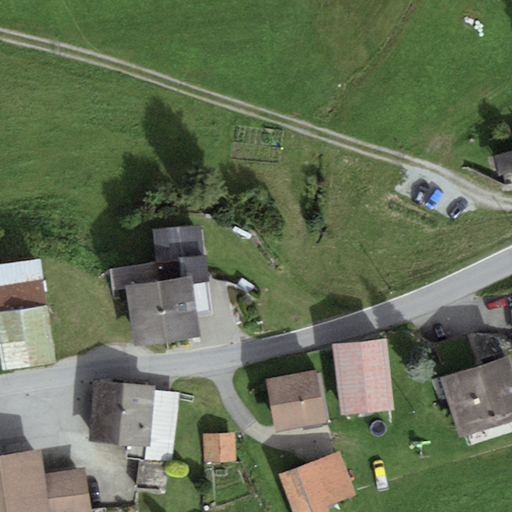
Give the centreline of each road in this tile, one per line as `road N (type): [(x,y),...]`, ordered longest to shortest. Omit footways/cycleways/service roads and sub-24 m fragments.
road 1 (track): [(511,204),(494,203),(426,168),(0,40)]
road 2 (tertiary): [(0,391),(174,370),(296,344),(387,317),(511,259)]
